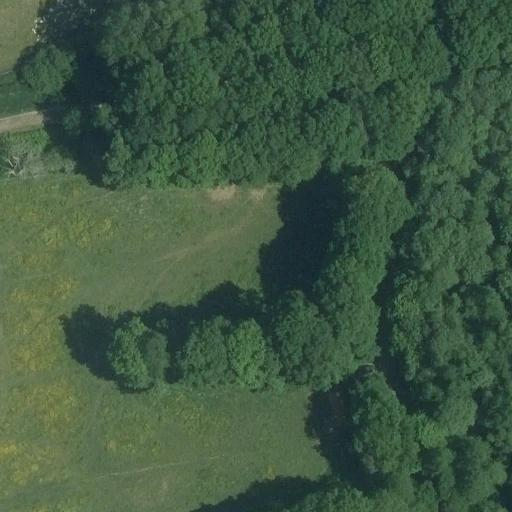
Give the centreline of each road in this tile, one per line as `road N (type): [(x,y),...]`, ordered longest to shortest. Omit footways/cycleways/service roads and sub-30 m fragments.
road 1 (track): [(435,511),(381,337),(452,27)]
road 2 (track): [(0,126),(182,97),(452,27)]
